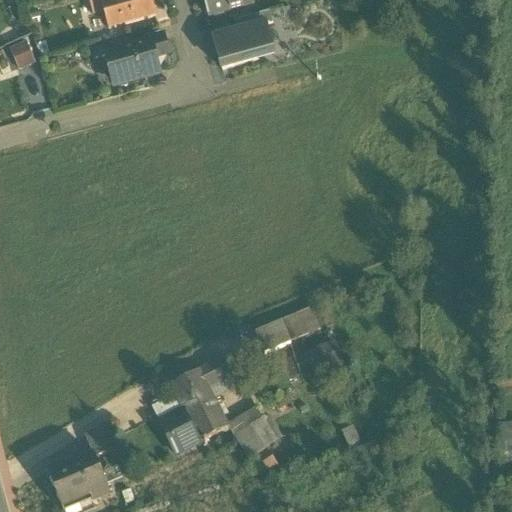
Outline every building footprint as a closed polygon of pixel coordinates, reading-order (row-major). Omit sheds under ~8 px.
[(104,13),(109,32),(156,19),(150,0),(108,0),(101,2),(101,4),(104,13)] [(202,0),(208,19),(254,7),(252,0),(202,0)] [(101,4),(91,7),(93,16),(104,13),(101,4)] [(235,24),(238,36),(266,29),(266,30),(273,28),(269,15),(235,24)] [(266,29),(238,36),(213,43),(222,73),(258,63),(274,59),(272,52),(266,30),(266,29)] [(97,47),(100,59),(108,57),(134,50),(130,38),(97,47)] [(108,57),(116,87),(158,76),(167,60),(162,42),(134,50),(108,57)] [(26,44),(10,51),(19,73),(35,66),(26,44)] [(108,89),(116,87),(108,57),(100,59),(108,89)] [(312,312),(281,325),(290,346),(321,333),(312,312)] [(256,336),(265,357),(290,346),(281,325),(271,329),(256,336)] [(335,345),(319,351),(326,369),(342,364),(335,345)] [(294,360),(300,378),(326,369),(319,351),(294,360)] [(300,378),(294,360),(282,363),(289,382),(300,378)] [(222,361),(199,373),(208,389),(228,379),(231,378),(222,361)] [(213,400),(208,389),(199,373),(171,387),(176,397),(184,413),(160,425),(176,457),(204,443),(205,445),(207,444),(206,442),(228,430),(227,426),(213,400)] [(233,390),(228,379),(208,389),(213,400),(233,390)] [(184,413),(176,397),(152,409),(160,425),(184,413)] [(228,430),(233,439),(264,420),(257,409),(227,426),(228,430)] [(269,417),(264,420),(277,442),(282,439),(269,417)] [(244,443),(254,457),(277,442),(264,420),(233,439),(238,447),(244,443)] [(92,459),(93,460),(117,450),(106,426),(84,439),(92,459)] [(360,444),(353,428),(341,434),(348,449),(360,444)] [(383,442),(351,455),(355,465),(387,451),(383,442)] [(238,447),(248,461),(254,457),(244,443),(238,447)] [(265,450),(249,462),(260,477),(277,466),(265,450)] [(45,475),(59,511),(88,499),(90,505),(108,498),(93,460),(92,459),(64,470),(63,467),(45,475)]
